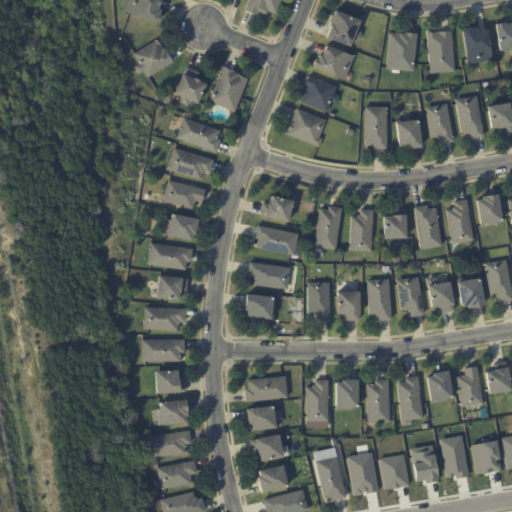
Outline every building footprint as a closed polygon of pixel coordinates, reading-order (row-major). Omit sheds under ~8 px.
[(160,0),(157,9),(160,10),(158,15),(160,16),(157,24),(124,12),(128,0),(160,0)] [(263,14),(259,12),(257,16),(244,11),(248,0),(280,0),(275,14),(267,11),(265,15),(263,14)] [(326,38),(331,24),(333,25),(334,24),(331,23),(333,20),(331,19),(335,10),(361,20),(357,31),(362,33),(359,41),(354,38),(350,47),(326,38)] [(495,24),(505,22),(505,24),(509,23),(509,25),(510,25),(510,24),(511,23),(511,55),(511,56),(510,49),(500,51),(495,24)] [(475,29),(476,29),(477,32),(488,30),(493,61),(467,65),(462,30),(463,30),(462,28),(471,27),(472,29),(475,29)] [(449,31),(451,31),(455,72),(430,74),(426,32),(439,30),(439,32),(449,31)] [(406,32),(417,34),(414,72),(386,69),(389,33),(399,34),(399,33),(404,34),(404,32),(406,32)] [(165,50),(166,53),(167,53),(173,63),(147,79),(143,72),(138,75),(133,68),(138,64),(132,54),(157,39),(162,49),(163,48),(165,50)] [(316,59),(317,59),(319,54),(322,55),(322,54),(323,54),(326,45),(354,57),(344,81),(313,68),(313,67),(312,66),(315,58),(316,59)] [(187,67),(199,73),(197,77),(207,81),(197,104),(189,101),(187,106),(179,103),(181,97),(173,94),(182,74),(183,74),(186,67),(187,67)] [(223,67),(235,72),(234,72),(239,74),(238,75),(247,79),(234,112),(208,102),(222,67),(223,67)] [(300,102),(305,89),(303,88),(308,76),(337,87),(334,94),(340,96),(336,105),(331,103),(327,113),(300,102)] [(163,92),(171,96),(167,104),(160,100),(163,92)] [(481,137),(470,139),(469,134),(467,134),(467,133),(461,134),(455,100),(476,96),(483,137),(481,137)] [(511,132),(501,134),(500,127),(491,129),(487,107),(509,103),(511,117),(511,132)] [(451,143),(440,144),(439,137),(430,139),(425,108),(447,105),(453,142),(451,143)] [(384,150),(373,150),(373,146),(364,146),(365,107),(385,108),(385,109),(387,109),(386,150),(384,150)] [(291,120),(296,108),(326,120),(319,138),(322,139),(319,148),(286,135),(287,132),(286,132),(290,123),(293,124),(293,123),(291,121),(291,120)] [(219,132),(216,140),(220,141),(215,153),(175,139),(183,118),(219,131),(219,132)] [(419,148),(405,150),(404,148),(399,148),(395,121),(412,119),(412,121),(418,120),(421,148),(419,148)] [(212,162),(209,174),(204,172),(203,175),(201,174),(199,180),(167,170),(173,149),(213,161),(212,162)] [(204,192),(201,203),(195,202),(192,211),(162,202),(167,181),(204,191),(204,192)] [(476,201),(482,200),(482,197),(498,195),(502,222),(496,223),(496,224),(480,227),(476,201)] [(259,215),(262,203),(269,204),(271,196),(293,202),(287,224),(259,217),(259,215)] [(446,211),(452,210),(451,208),(454,208),(453,203),(467,200),(473,241),(452,245),(446,211)] [(427,207),(428,210),(437,208),(442,247),(420,250),(414,208),(427,206),(427,207)] [(330,207),(341,208),(335,251),(313,248),(319,209),(327,210),(328,207),(330,207)] [(402,239),(384,240),(383,217),(391,217),(391,216),(392,216),(392,210),(405,209),(405,215),(406,215),(406,239),(402,239)] [(362,210),(373,211),(371,252),(349,251),(350,216),(356,217),(356,215),(359,215),(359,210),(362,210)] [(197,221),(194,236),(192,236),(191,242),(166,237),(171,214),(197,220),(197,221)] [(296,246),(294,256),(256,248),(258,240),(254,239),(257,226),(298,235),(296,246)] [(191,251),(190,263),(186,262),(185,271),(146,265),(149,243),(191,250),(191,251)] [(511,301),(511,302),(500,303),(499,298),(497,299),(496,296),(490,297),(485,264),(506,261),(511,295),(511,301)] [(252,278),(252,277),(247,276),(249,263),(290,269),(286,291),(252,286),(253,280),(251,280),(252,278)] [(187,282),(186,293),(179,293),(178,301),(156,299),(157,277),(187,280),(187,282)] [(422,316),(410,318),(409,311),(406,312),(406,311),(401,312),(396,281),(418,278),(423,316),(422,316)] [(480,279),(484,307),(468,309),(467,307),(461,308),(457,281),(475,278),(475,280),(480,279)] [(390,321),(378,322),(378,317),(374,317),(374,316),(369,316),(366,281),(388,280),(391,321),(390,321)] [(328,322),(316,322),(316,315),(312,315),(312,314),(307,314),(307,283),(329,283),(329,309),(330,309),(330,313),(329,313),(329,322),(328,322)] [(452,312),(441,313),(440,308),(431,309),(428,286),(450,283),(454,312),(452,312)] [(348,293),(359,293),(359,322),(345,322),(345,316),(336,316),(336,293),(339,293),(339,292),(347,292),(347,293),(348,293)] [(246,313),(246,312),(244,312),(246,295),(274,298),(271,321),(246,319),(246,313)] [(184,312),(184,323),(179,323),(179,326),(177,326),(177,332),(143,330),(144,308),(185,310),(184,312)] [(184,342),(184,354),(180,354),(180,363),(141,363),(141,340),(184,340),(184,342)] [(507,369),(511,392),(489,396),(485,374),(494,372),(493,365),(506,363),(507,369)] [(456,378),(461,377),(461,376),(464,376),(463,370),(476,367),(483,405),(461,409),(456,378)] [(177,378),(177,380),(184,380),(185,393),(179,393),(179,395),(155,395),(154,372),(177,371),(177,378)] [(426,378),(432,377),(431,375),(448,372),(452,401),(430,405),(426,378)] [(245,403),(244,390),(247,390),(246,380),(285,377),(287,399),(245,403)] [(411,421),(401,422),(397,384),(405,383),(404,379),(418,378),(423,420),(411,421)] [(325,422),(306,423),(305,388),(311,388),(311,386),(314,386),(314,381),(327,381),(328,422),(325,422)] [(335,383),(341,383),(341,381),(357,381),(357,410),(335,410),(335,383)] [(365,385),(374,385),(374,381),(387,381),(389,423),(367,424),(365,385)] [(185,402),(187,418),(184,418),(185,425),(160,428),(158,404),(185,401),(185,402)] [(246,422),(245,410),(273,407),(273,413),(276,413),(278,429),(250,433),(250,427),(247,427),(246,422)] [(189,433),(190,445),(185,446),(186,449),(184,449),(185,455),(151,460),(148,438),(188,432),(189,433)] [(439,439),(460,435),(467,475),(454,477),(454,474),(452,474),(453,475),(445,477),(439,439)] [(256,455),(256,454),(252,455),(250,442),(278,436),(283,459),(260,464),(258,455),(256,455)] [(500,438),(511,436),(511,467),(505,468),(500,438)] [(469,444),(494,440),(499,470),(474,474),(469,444)] [(409,448),(430,445),(436,480),(424,482),(424,480),(414,481),(409,448)] [(335,453),(346,500),(333,503),(332,499),(323,501),(313,454),(334,449),(335,453)] [(346,456),(370,452),(376,491),(364,493),(364,491),(361,491),(361,494),(352,495),(346,456)] [(378,458),(402,454),(407,485),(396,486),(396,488),(391,488),(391,487),(383,489),(378,458)] [(193,463),(196,475),(189,476),(190,479),(189,480),(190,485),(160,491),(156,469),(193,462),(193,463)] [(261,496),(257,479),(259,478),(258,472),(285,466),(289,482),(286,482),(288,489),(261,496)] [(265,511),(262,501),(302,491),(308,511),(265,511)] [(196,499),(196,501),(201,500),(204,511),(161,511),(159,501),(193,494),(194,499),(196,498),(196,499)]
